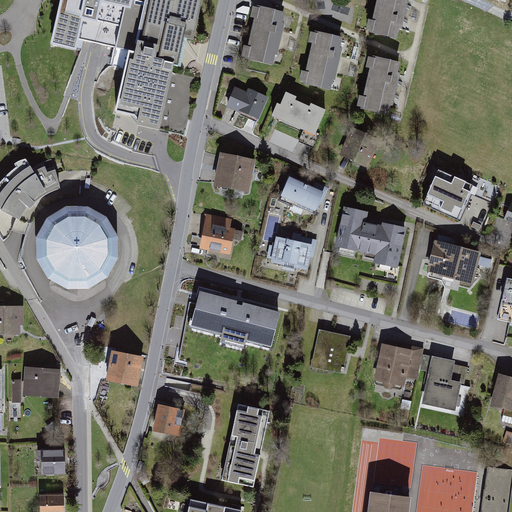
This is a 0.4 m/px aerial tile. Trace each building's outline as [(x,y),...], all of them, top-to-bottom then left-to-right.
[(61,0),(51,45),(75,50),(79,39),(132,51),(138,27),(144,0),(61,0)] [(144,0),(138,27),(185,38),(192,39),(201,0),(144,0)] [(372,0),(365,35),(391,41),(400,0),(372,0)] [(252,9),(241,58),(269,65),(280,15),(252,9)] [(132,51),(116,112),(133,116),(139,123),(138,126),(184,136),(197,77),(172,72),(173,66),(178,67),(185,38),(138,27),(132,51)] [(309,35),(298,84),(325,90),(336,41),(309,35)] [(356,110),(382,115),(394,66),(367,60),(356,110)] [(252,120),(260,99),(227,87),(219,108),(252,120)] [(288,127),(297,106),(289,102),(291,99),(280,94),(274,106),(270,104),(265,117),(288,127)] [(304,109),(297,106),(288,127),(310,136),(321,111),(306,105),(304,109)] [(333,155),(362,168),(371,147),(343,134),(333,155)] [(249,163),(214,156),(208,188),(243,195),(249,163)] [(0,212),(19,222),(26,209),(30,211),(35,206),(33,203),(43,197),(49,194),(55,193),(45,164),(30,170),(23,160),(17,163),(12,166),(15,170),(5,176),(0,182),(0,212)] [(457,208),(468,183),(434,167),(422,192),(457,208)] [(308,216),(318,193),(281,177),(271,200),(308,216)] [(511,208),(507,207),(500,222),(511,227),(511,208)] [(390,269),(398,229),(359,222),(360,214),(336,209),(328,249),(367,256),(365,264),(390,269)] [(94,210),(74,210),(52,222),(43,240),(42,260),(54,279),(73,292),(84,291),(95,290),(112,279),(122,260),(123,239),(114,222),(94,210)] [(228,220),(203,214),(194,249),(222,256),(229,230),(225,229),(228,220)] [(301,273),(307,247),(271,239),(265,264),(301,273)] [(419,273),(465,284),(473,254),(427,243),(419,273)] [(481,255),(479,262),(490,265),(492,259),(481,255)] [(511,303),(511,308),(508,326),(511,326),(511,281),(498,279),(493,299),(511,303)] [(247,339),(270,345),(279,311),(199,290),(190,325),(221,333),(220,339),(245,345),(247,339)] [(0,336),(21,337),(21,307),(0,307),(0,336)] [(351,338),(318,331),(310,368),(342,375),(351,338)] [(419,354),(381,347),(374,389),(397,393),(398,389),(403,390),(404,383),(414,385),(419,354)] [(137,387),(144,356),(114,350),(107,380),(137,387)] [(432,360),(422,404),(455,411),(461,383),(451,381),(454,365),(432,360)] [(58,400),(60,373),(26,370),(23,397),(58,400)] [(511,381),(496,377),(489,407),(511,412),(511,381)] [(20,382),(9,382),(9,406),(20,406),(20,382)] [(184,410),(159,405),(154,433),(183,439),(185,427),(181,426),(184,410)] [(237,405),(219,483),(254,491),(271,413),(237,405)] [(360,473),(376,474),(377,439),(361,439),(360,473)] [(66,450),(44,451),(44,474),(66,474),(66,450)] [(511,511),(511,469),(489,467),(482,511),(511,511)] [(408,511),(410,497),(370,492),(367,511),(408,511)] [(41,497),(41,511),(64,511),(65,497),(41,497)] [(187,511),(240,511),(190,501),(187,511)]
